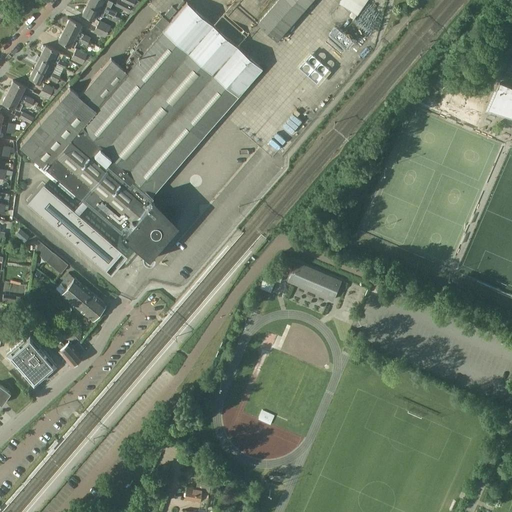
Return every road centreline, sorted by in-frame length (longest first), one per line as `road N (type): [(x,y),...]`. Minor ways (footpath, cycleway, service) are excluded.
road 1 (unclassified): [(511,355),(384,300),(371,277),(281,244),(62,511)]
road 2 (unclassified): [(0,440),(94,353),(124,298)]
